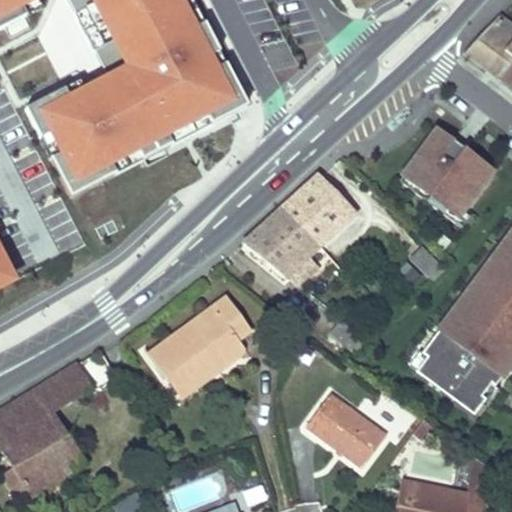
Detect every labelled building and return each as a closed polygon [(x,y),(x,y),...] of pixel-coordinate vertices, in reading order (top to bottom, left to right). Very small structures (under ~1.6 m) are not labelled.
[(183,0),(0,0),(0,28),(55,0),(87,0),(126,75),(38,119),(76,194),(240,111),(183,0)] [(511,28),(498,18),(482,35),(511,58),(511,28)] [(511,58),(482,35),(465,53),(499,78),(511,63),(511,58)] [(511,63),(499,78),(511,87),(511,63)] [(463,213),(492,173),(465,152),(452,169),(445,180),(433,171),(441,161),(453,144),(438,132),(403,178),(415,187),(417,183),(433,195),(430,198),(447,211),(452,205),(463,213)] [(445,180),(452,169),(441,161),(433,171),(445,180)] [(317,178),(278,214),(301,234),(305,230),(322,245),(355,215),(337,198),(332,193),(319,180),(317,178)] [(430,198),(433,195),(417,183),(415,187),(403,178),(401,182),(455,223),(463,213),(452,205),(447,211),(430,198)] [(336,188),(332,193),(337,198),(341,193),(336,188)] [(278,214),(244,245),(261,261),(266,265),(285,280),(320,248),(322,245),(305,230),(301,234),(278,214)] [(427,360),(416,375),(473,418),(485,402),(481,399),(491,385),(495,389),(511,365),(511,235),(479,280),(488,287),(474,307),(464,299),(422,356),(427,360)] [(0,243),(0,307),(26,295),(0,243)] [(409,260),(410,261),(431,281),(444,270),(421,247),(409,260)] [(410,261),(401,270),(421,290),(431,281),(410,261)] [(474,307),(488,287),(479,280),(464,299),(474,307)] [(181,331),(147,356),(164,379),(169,376),(181,392),(201,378),(202,372),(213,365),(218,373),(241,356),(242,349),(237,341),(232,334),(245,325),(226,300),(203,316),(208,323),(197,331),(202,338),(191,345),(181,331)] [(203,316),(181,331),(191,345),(202,338),(197,331),(208,323),(203,316)] [(328,334),(351,354),(364,342),(340,321),(328,334)] [(245,325),(232,334),(237,341),(250,332),(245,325)] [(85,359),(93,383),(112,377),(103,352),(85,359)] [(416,375),(427,360),(422,356),(410,371),(416,375)] [(169,376),(164,379),(179,400),(218,373),(213,365),(202,372),(201,378),(181,392),(169,376)] [(76,366),(34,391),(50,415),(91,390),(76,366)] [(485,402),(495,389),(491,385),(481,399),(485,402)] [(23,429),(0,443),(0,451),(11,469),(0,476),(0,477),(17,504),(82,463),(50,415),(34,391),(10,406),(23,429)] [(329,396),(305,428),(360,470),(385,437),(329,396)] [(10,406),(0,412),(0,443),(23,429),(10,406)] [(511,453),(510,452),(495,470),(505,478),(511,468),(511,453)] [(401,482),(394,511),(464,511),(468,496),(401,482)] [(113,511),(132,511),(140,507),(135,493),(111,508),(113,511)]
